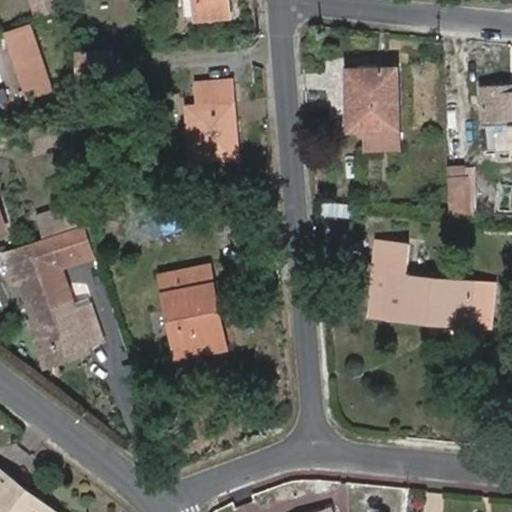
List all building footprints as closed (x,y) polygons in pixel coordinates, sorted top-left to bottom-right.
[(32,0),(38,17),(65,7),(62,0),(32,0)] [(231,16),(229,0),(196,0),(198,18),(231,16)] [(53,88),(37,39),(13,47),(29,96),(53,88)] [(399,127),(398,67),(349,68),(352,128),(399,127)] [(193,84),(195,104),(235,101),(234,81),(193,84)] [(511,82),(483,84),(485,123),(511,121),(511,82)] [(239,155),(235,101),(195,104),(190,104),(194,158),(239,155)] [(451,213),(470,215),(468,177),(449,177),(451,213)] [(74,201),(41,212),(44,222),(77,210),(74,201)] [(77,210),(44,222),(49,235),(82,223),(77,210)] [(90,348),(105,343),(92,308),(78,312),(61,267),(92,256),(82,223),(49,235),(34,241),(36,246),(10,255),(19,283),(24,282),(37,321),(48,354),(88,342),(90,348)] [(415,242),(383,239),(378,292),(391,292),(390,315),(432,319),(433,311),(472,313),(472,323),(493,325),(497,282),(412,275),(415,242)] [(34,241),(8,250),(10,255),(36,246),(34,241)] [(218,306),(210,266),(163,274),(179,355),(218,348),(210,307),(218,306)] [(378,292),(375,314),(390,315),(391,292),(378,292)] [(218,348),(225,346),(218,306),(210,307),(218,348)] [(432,319),(472,323),(472,313),(433,311),(432,319)] [(30,322),(47,369),(92,357),(90,348),(88,342),(48,354),(37,321),(30,322)] [(52,511),(47,511),(10,484),(15,479),(0,466),(0,511),(58,511),(55,509),(52,511)] [(15,479),(10,484),(47,511),(52,511),(55,509),(15,479)]
